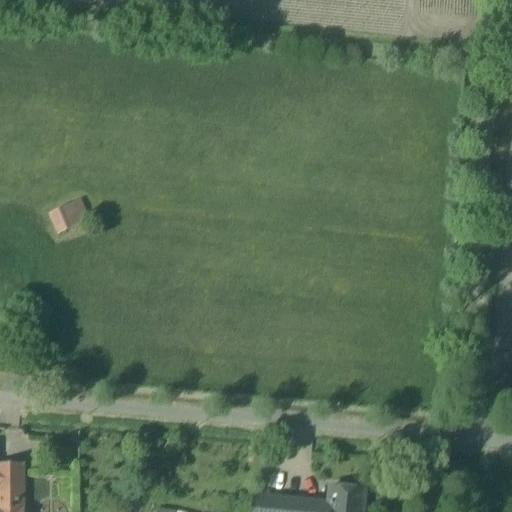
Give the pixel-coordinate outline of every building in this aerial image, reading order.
[(81,200),(49,212),(57,234),(89,222),(81,200)] [(0,493),(6,494),(23,493),(23,465),(0,464),(0,493)] [(329,489),(328,506),(327,511),(361,511),(363,493),(329,489)] [(23,511),(23,493),(6,494),(6,511),(0,510),(0,511),(23,511)] [(282,511),(283,502),(261,500),(259,511),(282,511)] [(327,511),(328,506),(283,502),(282,511),(327,511)]
